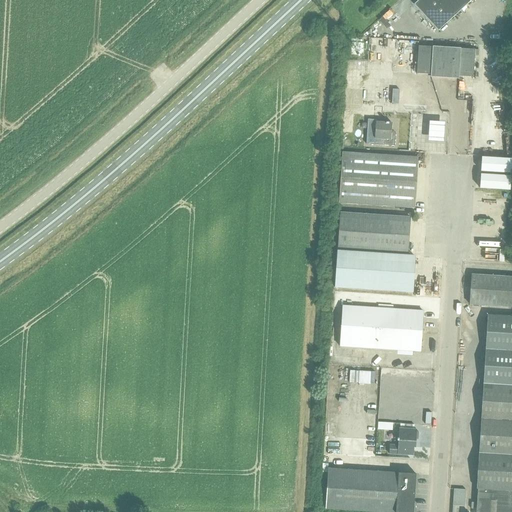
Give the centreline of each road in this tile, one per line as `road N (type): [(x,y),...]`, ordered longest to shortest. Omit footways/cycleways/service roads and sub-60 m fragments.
road 1 (primary): [(300,0),(135,152),(0,260)]
road 2 (unclassified): [(437,511),(457,165)]
road 3 (tertiary): [(0,227),(259,0)]
